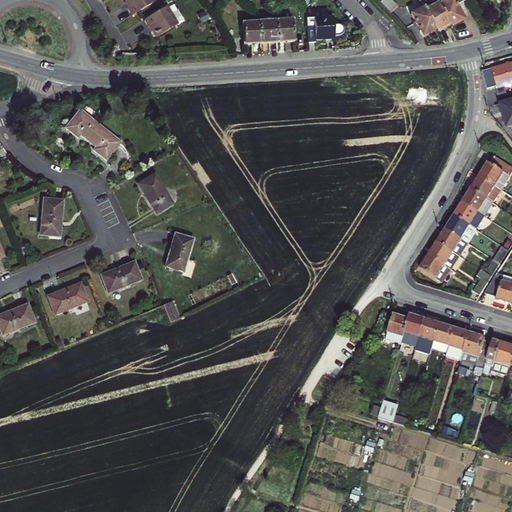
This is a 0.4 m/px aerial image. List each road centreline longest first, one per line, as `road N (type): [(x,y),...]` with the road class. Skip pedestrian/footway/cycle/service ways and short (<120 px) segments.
road 1 (residential): [(470,51),(469,140),(401,259),(397,280),(411,295),(511,325)]
road 2 (secondary): [(383,62),(80,77)]
road 3 (residential): [(0,287),(92,251),(104,236),(80,185),(32,163),(0,110)]
